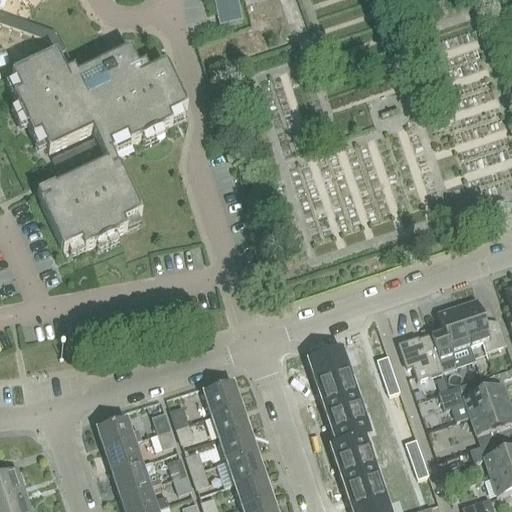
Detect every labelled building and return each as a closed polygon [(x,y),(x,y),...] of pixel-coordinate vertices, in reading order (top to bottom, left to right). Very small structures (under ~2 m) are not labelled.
[(0,0),(0,28),(47,45),(53,57),(63,53),(56,36),(0,16),(0,11),(6,3),(1,0),(0,0)] [(212,0),(220,30),(242,25),(236,0),(212,0)] [(171,128),(167,120),(186,112),(165,68),(148,76),(144,67),(138,70),(130,53),(76,79),(63,53),(53,57),(10,78),(18,96),(11,99),(31,142),(39,139),(47,157),(91,136),(105,166),(54,190),(53,189),(36,197),(40,206),(39,206),(62,255),(80,246),(83,254),(126,234),(122,226),(140,218),(118,169),(116,170),(110,156),(171,128)] [(383,134),(400,131),(398,120),(381,123),(383,134)] [(38,291),(56,284),(33,220),(15,227),(38,291)] [(475,303),(455,310),(468,350),(481,346),(484,356),(505,349),(497,325),(484,329),(475,303)] [(441,334),(429,338),(432,350),(442,376),(454,372),(474,365),(468,350),(455,310),(435,317),(441,334)] [(406,359),(401,361),(405,373),(410,371),(415,386),(442,376),(432,350),(429,338),(402,347),(406,359)] [(428,511),(429,511),(428,511),(387,511),(363,441),(369,439),(340,353),(306,364),(335,450),(329,452),(348,511),(428,511)] [(390,368),(387,361),(376,365),(378,372),(390,368)] [(392,375),(390,368),(378,372),(381,379),(392,375)] [(394,383),(392,375),(381,379),(383,386),(394,383)] [(397,390),(394,383),(383,386),(386,394),(397,390)] [(202,397),(209,420),(239,410),(232,387),(202,397)] [(455,425),(468,421),(508,407),(501,387),(471,397),(468,387),(436,397),(442,414),(451,411),(455,425)] [(399,397),(397,390),(386,394),(388,401),(399,397)] [(476,440),(479,451),(492,447),(489,436),(511,428),(511,420),(508,407),(468,421),(475,441),(476,440)] [(209,420),(217,443),(247,433),(239,410),(209,420)] [(170,417),(175,432),(187,428),(182,413),(170,417)] [(158,438),(170,434),(165,418),(152,423),(158,438)] [(127,422),(97,432),(104,455),(134,445),(135,447),(140,445),(137,435),(131,437),(127,422)] [(187,428),(175,432),(180,447),(192,443),(187,428)] [(217,443),(225,466),(255,455),(247,433),(217,443)] [(170,434),(158,438),(163,453),(175,449),(170,434)] [(104,455),(112,478),(142,468),(135,447),(134,445),(104,455)] [(418,452),(415,445),(404,448),(407,456),(418,452)] [(482,464),(488,482),(511,473),(511,451),(496,457),(492,447),(479,451),(468,455),(472,467),(482,464)] [(420,459),(418,452),(407,456),(409,463),(420,459)] [(225,466),(233,488),(263,478),(255,455),(225,466)] [(190,477),(202,473),(197,458),(185,462),(190,477)] [(423,466),(420,459),(409,463),(412,470),(423,466)] [(185,480),(180,464),(168,468),(173,484),(185,480)] [(426,473),(423,466),(412,470),(414,477),(426,473)] [(142,468),(112,478),(120,501),(150,491),(149,490),(161,487),(157,477),(146,480),(142,468)] [(0,505),(23,497),(15,473),(0,477),(0,505)] [(202,473),(190,477),(195,493),(207,489),(202,473)] [(428,480),(426,473),(414,477),(417,484),(428,480)] [(511,473),(488,482),(495,502),(511,496),(511,473)] [(233,488),(240,511),(270,501),(263,478),(233,488)] [(185,480),(173,484),(178,498),(190,494),(185,480)] [(150,491),(120,501),(123,511),(162,511),(168,510),(165,500),(154,504),(150,491)] [(28,511),(23,497),(0,505),(0,511),(28,511)] [(240,511),(274,511),(270,501),(240,511)]
